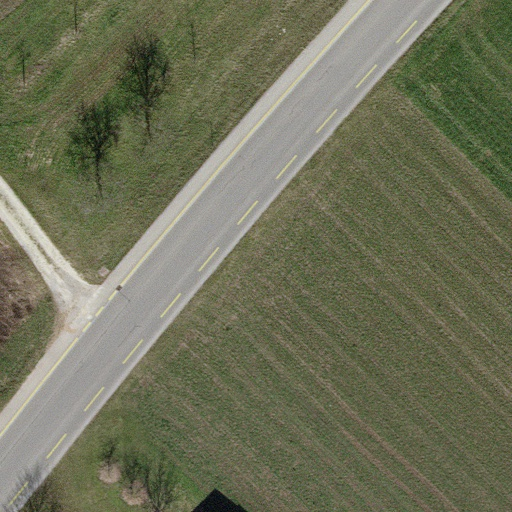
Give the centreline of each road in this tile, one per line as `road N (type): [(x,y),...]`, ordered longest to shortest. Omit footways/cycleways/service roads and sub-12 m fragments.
road 1 (tertiary): [(0,486),(109,343),(411,0)]
road 2 (track): [(109,343),(0,194)]
